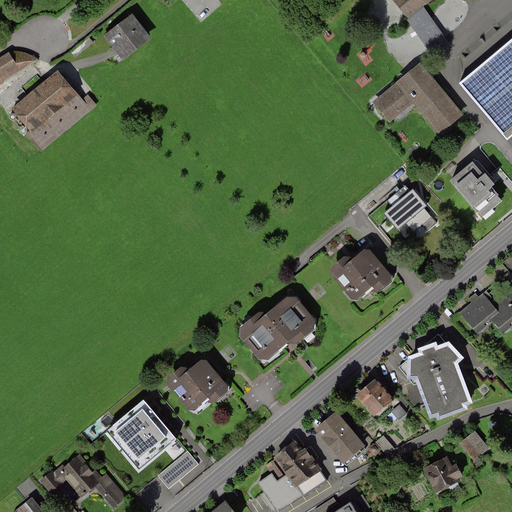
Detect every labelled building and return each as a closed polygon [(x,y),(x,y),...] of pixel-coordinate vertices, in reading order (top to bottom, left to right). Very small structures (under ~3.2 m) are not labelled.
[(395,0),(409,15),(414,11),(421,5),(427,0),(395,0)] [(414,11),(409,15),(411,20),(409,22),(434,56),(449,44),(421,5),(414,11)] [(133,18),(109,36),(123,55),(147,37),(133,18)] [(511,39),(459,83),(507,140),(511,136),(511,39)] [(11,52),(0,58),(0,81),(36,57),(20,52),(11,52)] [(420,65),(376,103),(389,120),(413,100),(440,131),(454,119),(460,114),(425,71),(420,65)] [(58,74),(17,109),(33,129),(28,133),(42,150),(94,105),(88,97),(82,102),(58,74)] [(451,181),(482,218),(502,201),(491,187),(494,184),(489,179),(485,174),(483,176),(473,162),(451,181)] [(392,207),(385,214),(398,230),(406,223),(419,238),(437,223),(424,208),(427,206),(413,190),(411,192),(406,186),(397,193),(387,201),(392,207)] [(357,307),(393,280),(366,244),(330,272),(357,307)] [(475,301),(460,313),(476,333),(491,319),(503,334),(511,326),(511,291),(510,289),(492,305),(483,294),(475,301)] [(289,294),(238,332),(265,368),(316,329),(289,294)] [(440,417),(465,408),(464,404),(470,402),(457,368),(455,363),(460,358),(438,334),(398,367),(412,383),(420,380),(432,415),(439,413),(440,417)] [(201,357),(169,383),(197,418),(230,392),(201,357)] [(395,401),(375,380),(356,398),(375,418),(395,401)] [(146,397),(89,446),(146,511),(202,463),(146,397)] [(314,432),(345,465),(365,447),(337,412),(314,432)] [(475,433),(461,444),(473,459),(487,448),(475,433)] [(275,458),(287,476),(277,482),(272,474),(258,484),(276,511),(278,511),(301,497),(296,490),(320,475),(299,442),(287,450),(275,458)] [(72,450),(45,478),(75,507),(102,479),(72,450)] [(426,467),(436,494),(461,484),(451,458),(426,467)]
